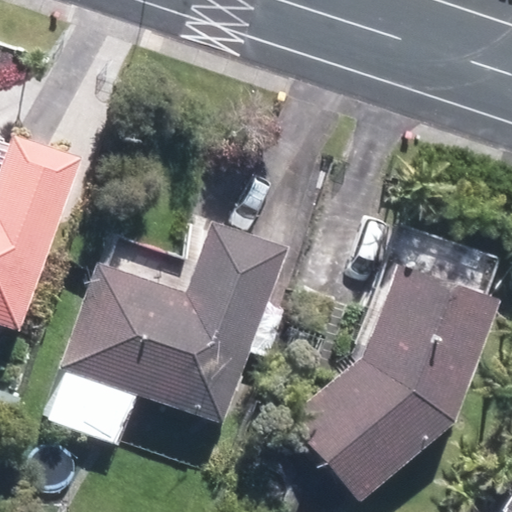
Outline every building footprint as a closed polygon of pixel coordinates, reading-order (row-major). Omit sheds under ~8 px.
[(0,328),(2,329),(59,154),(0,135),(0,328)] [(206,423),(262,246),(185,222),(164,290),(77,263),(43,372),(50,375),(123,398),(206,423)] [(370,266),(341,357),(271,418),(344,502),(436,421),(475,300),(370,266)] [(50,375),(36,420),(109,442),(123,398),(50,375)] [(511,511),(511,459),(479,511),(511,511)]
